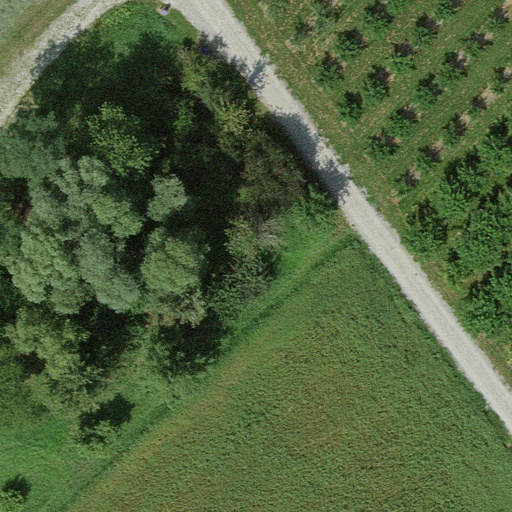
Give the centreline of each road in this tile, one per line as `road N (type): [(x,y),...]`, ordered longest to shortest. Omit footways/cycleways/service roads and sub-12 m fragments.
road 1 (track): [(511,423),(193,0)]
road 2 (track): [(0,115),(14,88),(96,0)]
